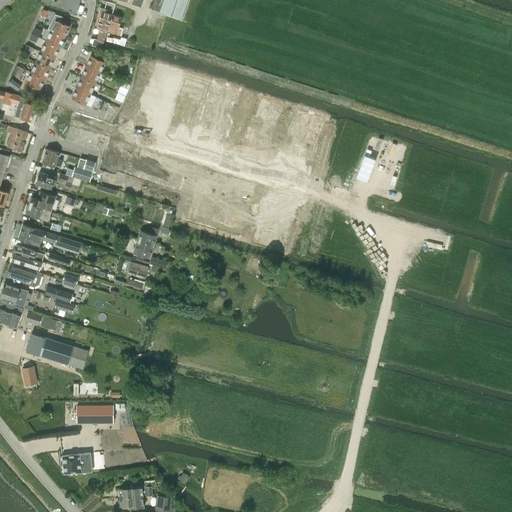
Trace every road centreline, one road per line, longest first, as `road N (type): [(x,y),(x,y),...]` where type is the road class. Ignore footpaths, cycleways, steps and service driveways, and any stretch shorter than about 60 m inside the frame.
road 1 (residential): [(110,138),(301,191),(346,207),(369,227),(396,275),(331,511)]
road 2 (residential): [(0,257),(89,0)]
